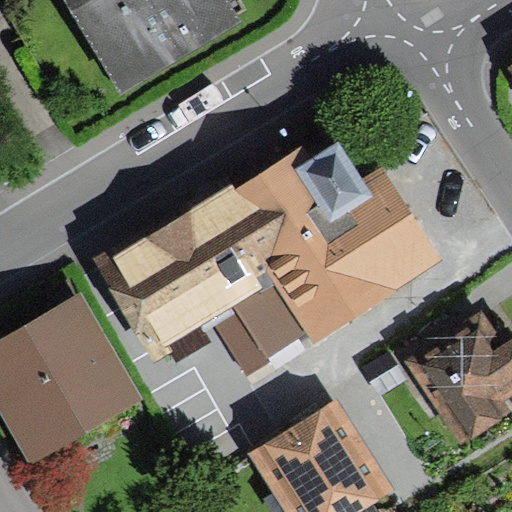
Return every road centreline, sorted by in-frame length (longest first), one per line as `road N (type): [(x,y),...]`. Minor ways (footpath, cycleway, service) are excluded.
road 1 (residential): [(393,7),(0,248)]
road 2 (residential): [(511,186),(423,52)]
